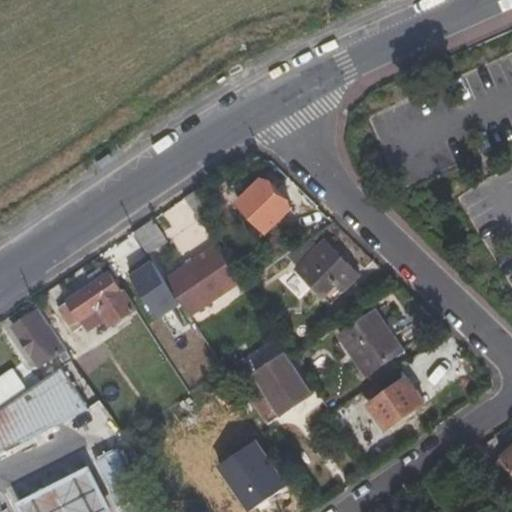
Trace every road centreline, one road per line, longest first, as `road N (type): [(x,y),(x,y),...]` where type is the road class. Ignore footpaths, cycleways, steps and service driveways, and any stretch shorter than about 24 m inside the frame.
road 1 (residential): [(281,96),(327,187),(511,372)]
road 2 (residential): [(0,278),(281,96)]
road 3 (residential): [(281,96),(482,0)]
road 4 (residential): [(377,511),(511,431)]
